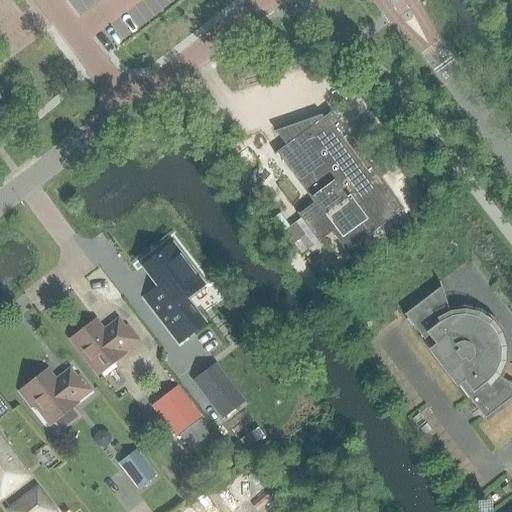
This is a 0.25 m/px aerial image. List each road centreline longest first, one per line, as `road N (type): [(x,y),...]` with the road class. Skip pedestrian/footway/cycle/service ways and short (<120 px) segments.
road 1 (tertiary): [(511,161),(390,0)]
road 2 (tertiary): [(124,103),(265,0)]
road 3 (tertiary): [(0,195),(124,103)]
road 4 (unclassified): [(124,103),(45,0)]
